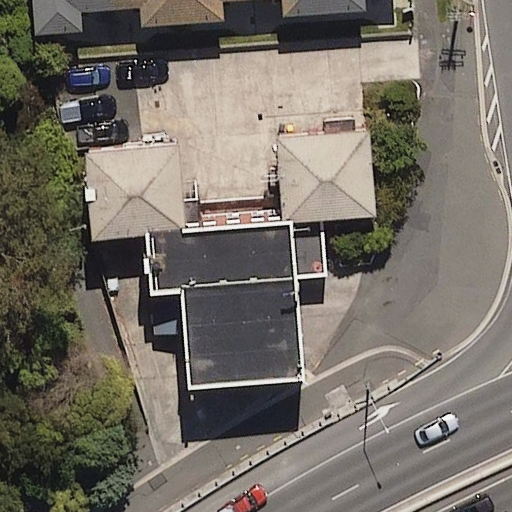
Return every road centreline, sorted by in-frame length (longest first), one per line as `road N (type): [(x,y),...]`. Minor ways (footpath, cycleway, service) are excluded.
road 1 (residential): [(129,511),(359,374),(404,325),(433,270),(458,52),(511,41)]
road 2 (motorway): [(400,459),(511,321)]
road 3 (motorway): [(400,459),(511,410)]
